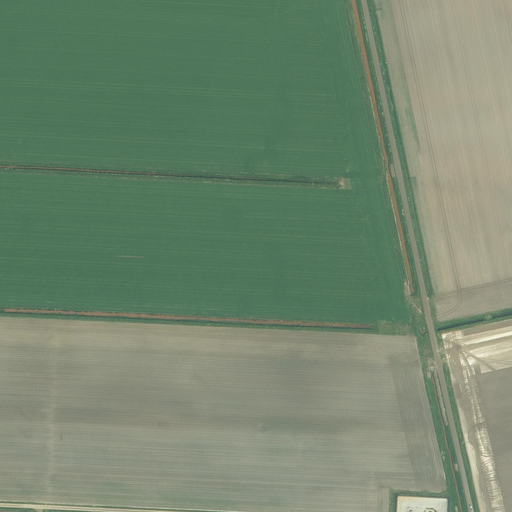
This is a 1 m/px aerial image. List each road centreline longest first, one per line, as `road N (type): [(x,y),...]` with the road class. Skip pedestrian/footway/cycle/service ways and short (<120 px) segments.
road 1 (unclassified): [(471,511),(363,0)]
road 2 (track): [(0,505),(134,511)]
